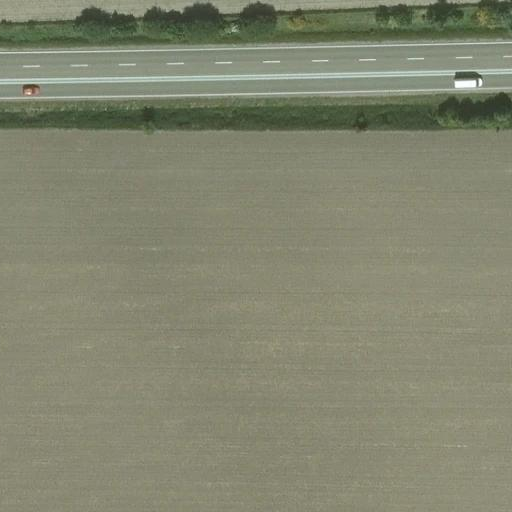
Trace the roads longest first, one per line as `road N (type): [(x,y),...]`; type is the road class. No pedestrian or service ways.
road 1 (trunk): [(511,59),(0,68)]
road 2 (trunk): [(0,93),(511,84)]
